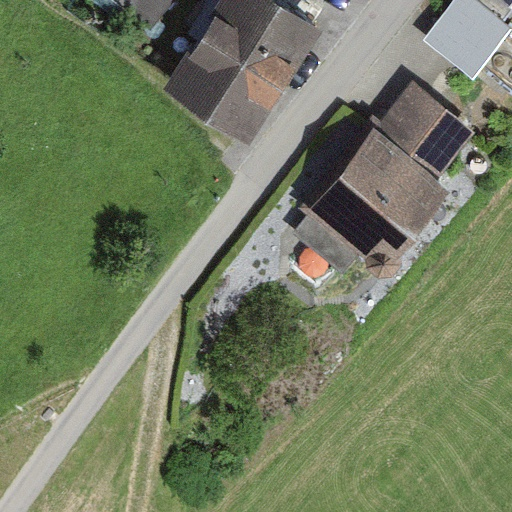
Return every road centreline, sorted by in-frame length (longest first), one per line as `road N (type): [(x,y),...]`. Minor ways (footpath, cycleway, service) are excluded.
road 1 (unclassified): [(13,511),(402,0)]
road 2 (track): [(174,294),(135,511)]
